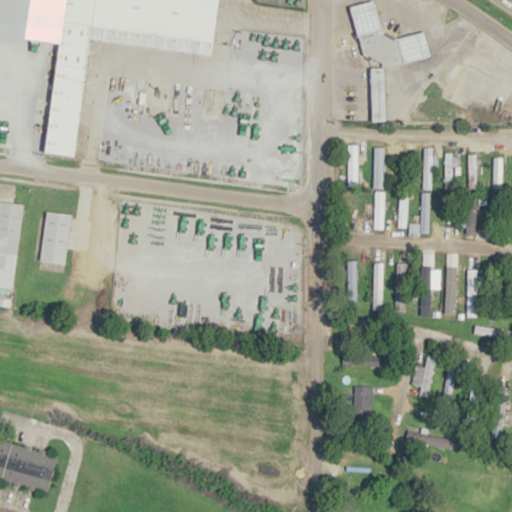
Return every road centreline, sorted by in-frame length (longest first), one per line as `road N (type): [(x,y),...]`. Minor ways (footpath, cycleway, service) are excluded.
road 1 (residential): [(308,327),(317,0)]
road 2 (residential): [(0,164),(309,202)]
road 3 (residential): [(511,365),(421,334),(308,327)]
road 4 (residential): [(312,123),(511,131)]
road 5 (residential): [(309,242),(500,251)]
road 6 (residential): [(473,352),(421,511)]
road 7 (residential): [(52,511),(68,438),(0,412)]
road 8 (residential): [(308,327),(308,472)]
